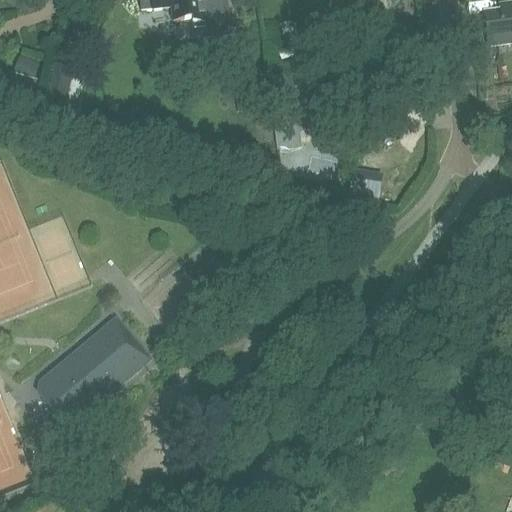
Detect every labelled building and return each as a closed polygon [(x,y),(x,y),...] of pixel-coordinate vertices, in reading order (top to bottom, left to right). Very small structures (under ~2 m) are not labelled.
[(192,30),(225,26),(223,2),(202,4),(201,0),(151,0),(152,11),(171,9),(172,23),(191,21),(192,30)] [(509,16),(484,19),(488,48),(511,44),(511,3),(500,5),(500,6),(507,5),(509,16)] [(1,98),(29,106),(36,82),(34,82),(39,64),(17,58),(12,76),(8,75),(1,98)] [(71,81),(52,77),(46,100),(65,105),(71,81)] [(236,111),(266,107),(262,84),(245,86),(246,93),(234,94),(236,111)] [(292,85),(268,88),(273,125),(297,122),(292,85)] [(373,173),(350,166),(343,189),(366,196),(373,173)] [(79,362),(45,391),(74,425),(108,397),(110,400),(123,389),(118,384),(141,365),(126,347),(132,342),(115,322),(74,356),(79,362)] [(70,457),(89,441),(79,430),(61,446),(70,457)]
